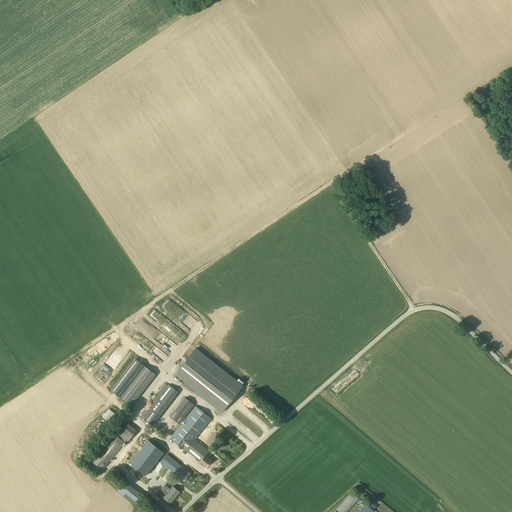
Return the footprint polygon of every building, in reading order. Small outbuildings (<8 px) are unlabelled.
[(243,386),(195,348),(175,374),(222,412),(243,386)] [(145,367),(136,359),(120,379),(130,386),(145,367)] [(156,375),(145,367),(130,386),(120,398),(131,407),(156,375)] [(178,392),(169,385),(155,402),(143,418),(152,425),(178,392)] [(188,452),(196,442),(194,440),(211,418),(185,398),(170,417),(181,425),(170,439),(188,452)] [(102,417),(108,421),(114,412),(109,408),(102,417)] [(113,433),(88,465),(99,474),(124,442),(113,433)] [(148,440),(129,463),(146,476),(164,452),(148,440)] [(202,446),(196,442),(188,452),(200,461),(199,462),(203,465),(204,464),(206,466),(211,461),(205,456),(208,451),(202,446)] [(191,473),(167,454),(160,463),(184,482),(191,473)] [(141,494),(125,482),(118,491),(134,504),(141,494)] [(173,487),(164,498),(170,503),(180,492),(173,487)] [(346,511),(358,498),(352,493),(334,511),(346,511)] [(372,511),(377,507),(370,501),(359,511),(372,511)]
